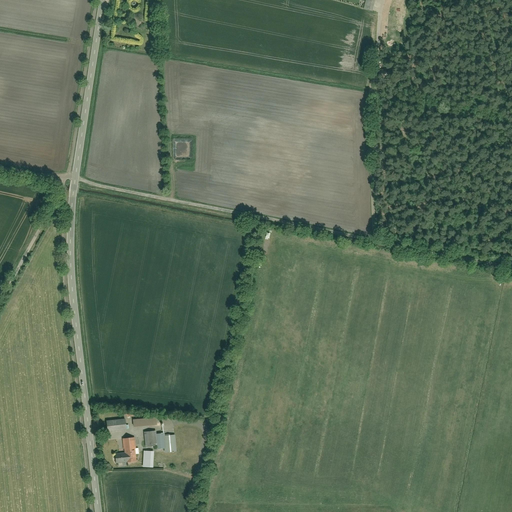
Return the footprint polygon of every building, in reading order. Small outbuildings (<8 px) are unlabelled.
[(374,0),(365,0),(363,8),(371,11),(374,0)] [(104,418),(105,430),(124,428),(123,416),(104,418)] [(132,417),(132,425),(155,423),(155,416),(132,417)] [(143,430),(143,445),(156,445),(156,448),(163,447),(164,452),(176,451),(175,434),(163,435),(163,432),(155,433),(155,429),(143,430)] [(114,452),(115,462),(136,460),(134,436),(122,437),(123,451),(114,452)] [(143,448),(142,465),(149,466),(150,449),(143,448)]
